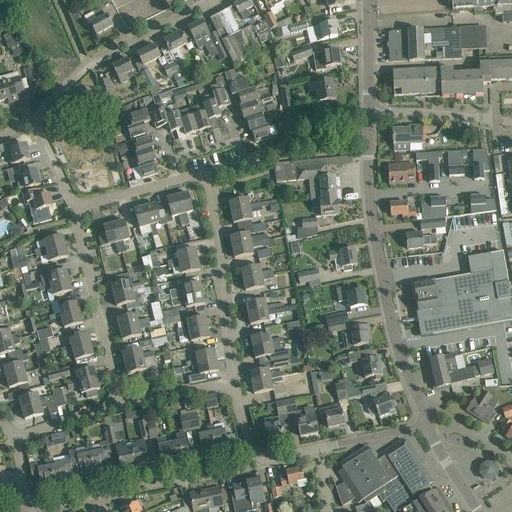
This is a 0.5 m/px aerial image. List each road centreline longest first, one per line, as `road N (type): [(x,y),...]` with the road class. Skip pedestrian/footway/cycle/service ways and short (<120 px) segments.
road 1 (tertiary): [(427,425),(394,337),(370,195)]
road 2 (residential): [(32,118),(99,57),(215,0)]
road 3 (residential): [(232,382),(205,172)]
road 4 (residential): [(119,404),(73,208)]
road 5 (residential): [(205,172),(279,148),(368,134)]
road 6 (unclassified): [(94,496),(255,462)]
road 7 (residential): [(368,113),(511,122)]
road 8 (residential): [(73,208),(205,172)]
